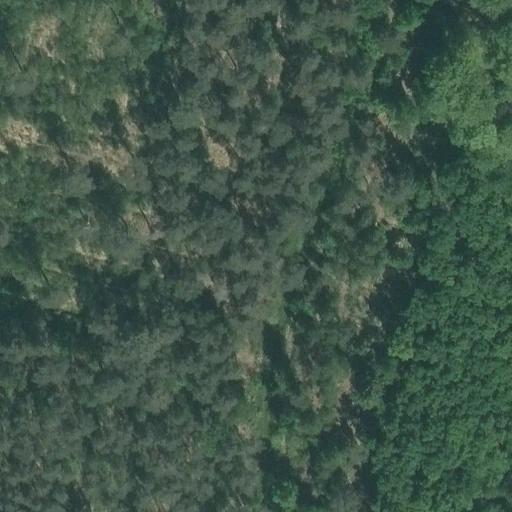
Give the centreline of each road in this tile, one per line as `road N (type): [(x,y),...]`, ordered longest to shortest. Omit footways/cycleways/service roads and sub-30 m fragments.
road 1 (track): [(395,0),(268,334),(266,511)]
road 2 (unclassified): [(511,173),(482,107),(473,62),(496,0)]
